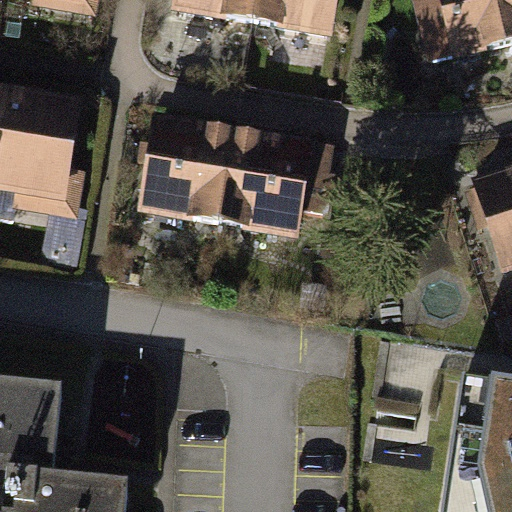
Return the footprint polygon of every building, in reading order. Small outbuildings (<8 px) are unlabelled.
[(346,0),(175,0),(173,16),(339,43),(346,0)] [(511,0),(419,0),(439,70),(511,49),(511,0)] [(88,107),(0,90),(0,194),(69,208),(88,107)] [(324,149),(161,117),(143,210),(306,242),(324,149)] [(511,178),(483,188),(511,271),(511,178)] [(89,451),(97,363),(73,361),(65,449),(89,451)] [(511,511),(511,392),(465,387),(444,511),(511,511)] [(68,402),(0,394),(0,511),(132,511),(135,492),(59,484),(68,402)]
